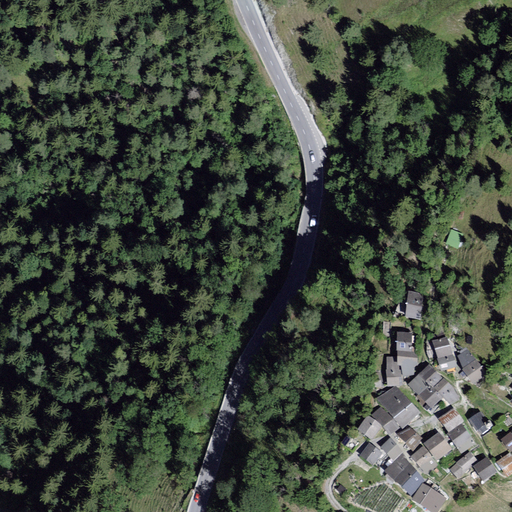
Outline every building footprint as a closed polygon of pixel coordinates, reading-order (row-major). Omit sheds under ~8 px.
[(462,235),(453,232),(449,246),(458,249),(462,235)] [(420,301),(408,299),(406,319),(418,320),(420,301)] [(411,337),(399,337),(399,353),(410,353),(411,337)] [(445,341),(434,344),(439,360),(450,356),(445,341)] [(417,354),(398,354),(398,368),(402,368),(402,376),(417,376),(417,354)] [(486,376),(467,354),(459,361),(462,373),(474,386),(486,376)] [(452,358),(439,362),(442,372),(455,368),(452,358)] [(394,365),(387,366),(389,387),(401,386),(399,374),(394,365)] [(433,388),(441,380),(429,369),(421,377),(433,388)] [(441,400),(419,379),(409,388),(432,410),(441,400)] [(449,385),(444,382),(435,391),(449,405),(458,400),(449,385)] [(419,415),(396,390),(381,404),(404,428),(419,415)] [(399,428),(384,410),(375,417),(391,436),(399,428)] [(462,424),(454,412),(441,422),(449,433),(462,424)] [(480,416),(471,422),(478,433),(482,436),(492,430),(489,424),(486,426),(480,416)] [(382,428),(370,421),(361,433),(374,441),(382,428)] [(475,445),(462,429),(450,438),(463,455),(475,445)] [(423,442),(412,432),(399,438),(414,452),(423,442)] [(451,451),(439,437),(425,448),(438,462),(451,451)] [(403,453),(392,442),(384,450),(395,461),(403,453)] [(383,454),(371,446),(363,458),(375,466),(383,454)] [(439,464),(425,448),(414,458),(427,475),(439,464)] [(478,463),(470,456),(452,473),(459,481),(478,463)] [(511,477),(511,460),(510,457),(499,466),(510,479),(511,477)] [(427,479),(403,459),(390,475),(414,495),(427,479)] [(496,475),(488,463),(476,471),(485,483),(496,475)] [(440,496),(425,487),(416,503),(431,511),(440,496)]
